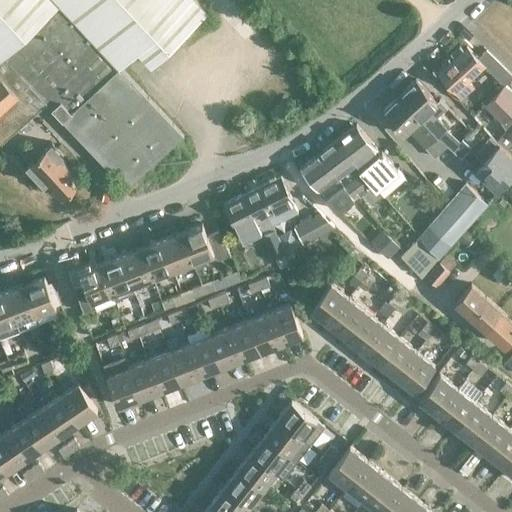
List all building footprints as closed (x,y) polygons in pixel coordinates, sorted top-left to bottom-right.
[(182,136),(119,67),(137,50),(150,64),(207,11),(196,0),(0,0),(0,145),(18,129),(25,136),(34,127),(28,120),(46,103),(125,189),(182,136)] [(279,56),(287,50),(271,31),(264,38),(279,56)] [(457,91),(461,95),(471,85),(468,82),(485,65),(504,85),(511,76),(511,75),(486,50),(478,58),(466,46),(438,72),(456,91),(457,91)] [(416,79),(399,95),(437,136),(447,145),(452,150),(458,144),(443,130),(447,127),(437,116),(447,107),(440,99),(437,102),(416,79)] [(511,154),(511,92),(504,85),(484,103),(502,120),(508,113),(511,117),(511,125),(507,131),(499,138),(497,140),(511,154)] [(403,134),(407,130),(425,147),(434,157),(447,145),(437,136),(399,95),(382,111),(403,134)] [(457,99),(464,106),(473,116),(483,107),(473,96),(467,102),(461,95),(457,99)] [(353,162),(355,165),(376,149),(355,123),(335,139),(353,162)] [(475,170),(496,188),(511,170),(511,154),(497,140),(491,135),(478,150),(487,157),(475,170)] [(335,139),(319,152),(337,175),(353,162),(335,139)] [(468,149),(460,143),(459,142),(458,144),(452,150),(461,157),(468,149)] [(61,198),(80,180),(60,158),(63,155),(52,143),(26,166),(39,180),(35,183),(40,189),(47,182),(61,198)] [(404,179),(397,170),(382,151),(360,169),(372,183),(382,196),(404,179)] [(337,211),(355,196),(342,181),(337,175),(319,152),(300,167),(318,191),(319,190),(337,211)] [(372,183),(360,169),(359,168),(342,181),(355,196),(372,183)] [(298,213),(292,202),(279,176),(260,185),(279,223),(298,213)] [(464,182),(448,201),(467,223),(487,201),(464,182)] [(273,257),(283,252),(285,251),(273,226),(279,223),(260,185),(242,194),(260,232),(273,257)] [(223,203),(236,229),(243,240),(260,232),(242,194),(223,203)] [(451,244),(467,223),(448,201),(428,224),(431,227),(422,237),(420,236),(418,237),(437,258),(449,243),(451,244)] [(317,236),(317,237),(336,227),(320,212),(310,216),(309,214),(299,219),(300,222),(294,226),(302,243),(317,236)] [(181,231),(192,261),(196,270),(200,269),(212,254),(217,259),(230,254),(219,230),(206,234),(202,223),(181,231)] [(161,239),(172,269),(192,261),(181,231),(161,239)] [(378,248),(387,257),(400,245),(391,236),(378,248)] [(421,276),(437,258),(418,237),(400,255),(421,276)] [(140,246),(152,276),(172,269),(161,239),(140,246)] [(120,254),(132,284),(152,276),(140,246),(120,254)] [(112,292),(132,284),(120,254),(100,262),(112,292)] [(436,285),(456,263),(446,254),(426,276),(436,285)] [(506,286),(511,278),(511,269),(502,261),(491,274),(506,286)] [(84,283),(73,287),(82,312),(95,307),(93,299),(112,292),(100,262),(79,270),(84,283)] [(361,280),(367,273),(360,266),(353,274),(361,280)] [(367,273),(361,280),(369,287),(375,279),(367,273)] [(23,283),(35,313),(56,305),(44,275),(23,283)] [(257,279),(260,289),(270,285),(266,276),(257,279)] [(260,289),(257,279),(247,283),(251,292),(260,289)] [(211,280),(201,284),(205,293),(215,289),(211,280)] [(328,322),(348,296),(331,282),(310,308),(328,322)] [(38,322),(34,313),(35,313),(23,283),(3,291),(18,330),(38,322)] [(191,287),(195,297),(205,293),(201,284),(191,287)] [(505,344),(511,336),(511,319),(471,284),(456,302),(505,344)] [(0,337),(18,330),(3,291),(0,291),(0,337)] [(217,295),(220,304),(229,300),(226,291),(217,295)] [(395,307),(401,299),(393,293),(387,301),(395,307)] [(171,295),(161,299),(164,309),(175,304),(171,295)] [(211,308),(220,304),(217,295),(207,298),(211,308)] [(345,336),(365,309),(348,296),(328,322),(345,336)] [(141,307),(144,316),(154,313),(164,309),(161,299),(141,307)] [(401,299),(395,307),(403,313),(409,305),(401,299)] [(290,302),(269,311),(281,342),(302,334),(290,302)] [(134,320),(144,316),(141,307),(120,315),(124,324),(134,320)] [(185,307),(176,310),(180,320),(189,316),(185,307)] [(362,349),(382,323),(365,309),(345,336),(362,349)] [(170,323),(180,320),(176,310),(167,314),(170,323)] [(249,318),(261,350),(281,342),(269,311),(249,318)] [(114,328),(124,324),(120,315),(111,319),(114,328)] [(229,326),(241,358),(261,350),(249,318),(229,326)] [(429,334),(435,326),(427,320),(421,328),(429,334)] [(145,322),(136,326),(139,335),(149,331),(145,322)] [(379,362),(400,336),(382,323),(362,349),(379,362)] [(130,339),(139,335),(136,326),(127,329),(130,339)] [(208,334),(221,365),(241,358),(229,326),(208,334)] [(435,326),(429,334),(437,340),(443,332),(435,326)] [(116,333),(106,337),(110,346),(120,343),(116,333)] [(200,373),(221,365),(208,334),(188,342),(200,373)] [(396,376),(417,349),(400,336),(379,362),(396,376)] [(46,343),(50,353),(63,348),(60,338),(46,343)] [(168,350),(180,381),(200,373),(188,342),(168,350)] [(50,353),(46,343),(39,346),(43,356),(50,353)] [(414,390),(434,363),(417,349),(396,376),(414,390)] [(160,389),(180,381),(168,350),(148,358),(160,389)] [(23,363),(28,361),(25,352),(6,359),(10,368),(23,363)] [(473,368),(479,360),(471,354),(465,362),(473,368)] [(140,397),(160,389),(148,358),(128,366),(140,397)] [(10,368),(6,359),(0,361),(0,365),(2,371),(10,368)] [(50,359),(40,363),(44,372),(54,368),(50,359)] [(479,360),(473,368),(480,374),(487,366),(479,360)] [(140,397),(128,366),(107,374),(119,405),(140,397)] [(437,413),(458,387),(440,373),(419,399),(437,413)] [(506,394),(511,387),(511,385),(505,380),(499,388),(506,394)] [(78,422),(97,409),(78,382),(60,394),(78,422)] [(454,426),(475,400),(458,387),(437,413),(454,426)] [(511,387),(506,394),(495,409),(500,413),(511,398),(511,387)] [(42,406),(60,434),(78,422),(60,394),(42,406)] [(325,425),(317,419),(291,399),(278,417),(311,443),(325,425)] [(475,400),(454,426),(471,440),(492,413),(475,400)] [(42,446),(60,434),(42,406),(24,418),(42,446)] [(492,413),(471,440),(488,453),(509,427),(492,413)] [(297,460),(311,443),(278,417),(264,434),(297,460)] [(6,431),(24,458),(42,446),(24,418),(6,431)] [(511,429),(509,427),(488,453),(505,467),(511,457),(511,429)] [(0,461),(6,471),(24,458),(6,431),(0,434),(0,461)] [(264,434),(251,451),(276,471),(284,477),(297,460),(264,434)] [(66,443),(72,451),(80,445),(74,437),(66,443)] [(58,448),(64,457),(72,451),(66,443),(58,448)] [(323,453),(331,459),(338,450),(330,444),(323,453)] [(329,471),(347,485),(367,459),(350,445),(329,471)] [(238,468),(263,488),(276,471),(251,451),(238,468)] [(331,459),(323,453),(316,462),(324,468),(331,459)] [(347,485),(364,499),(384,472),(367,459),(347,485)] [(38,461),(30,467),(36,475),(44,469),(38,461)] [(28,481),(36,475),(30,467),(22,473),(28,481)] [(224,485),(250,505),(263,488),(238,468),(224,485)] [(364,499),(380,511),(401,486),(384,472),(364,499)] [(303,478),(297,487),(304,493),(311,485),(303,478)] [(3,485),(0,487),(0,499),(8,494),(3,485)] [(223,511),(243,511),(250,505),(224,485),(211,502),(223,511)] [(380,511),(408,511),(418,499),(401,486),(380,511)] [(290,496),(298,502),(304,493),(297,487),(290,496)] [(408,511),(434,511),(418,499),(408,511)] [(223,511),(211,502),(202,511),(223,511)] [(315,510),(316,511),(325,511),(329,509),(321,502),(315,510)]
